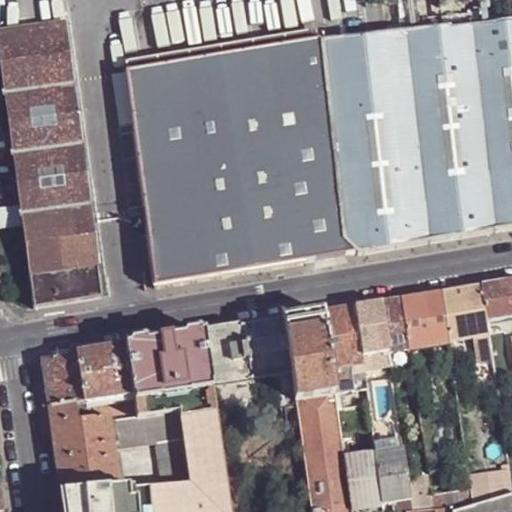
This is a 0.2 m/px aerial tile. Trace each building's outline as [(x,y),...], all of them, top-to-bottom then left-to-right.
[(322,50),(126,73),(155,290),(360,256),(511,230),(511,25),(322,48),(322,50)] [(102,299),(65,26),(0,34),(0,67),(34,310),(102,299)] [(511,282),(483,288),(488,322),(511,318),(511,282)] [(474,341),(491,338),(488,322),(483,288),(443,295),(450,345),(474,341)] [(443,295),(403,302),(410,351),(410,353),(450,345),(443,295)] [(382,305),(390,354),(410,351),(403,302),(382,305)] [(382,305),(356,310),(364,359),(371,357),(390,354),(382,305)] [(334,371),(365,366),(364,359),(356,310),(326,315),(334,371)] [(326,315),(285,322),(293,377),(296,394),(297,404),(338,399),(334,371),(326,315)] [(285,322),(245,329),(254,384),(293,377),(285,322)] [(245,329),(206,335),(214,390),(254,384),(245,329)] [(206,335),(128,348),(136,398),(139,420),(139,422),(182,414),(217,409),(216,405),(214,390),(206,335)] [(491,338),(474,341),(479,366),(494,364),(493,352),(492,345),(491,338)] [(78,356),(86,406),(91,405),(136,398),(128,348),(78,356)] [(494,364),(495,366),(507,363),(505,351),(493,352),(494,364)] [(390,354),(371,357),(373,373),(392,370),(390,354)] [(43,362),(50,411),(77,406),(77,407),(86,406),(78,356),(43,362)] [(334,371),(338,399),(369,395),(365,366),(334,371)] [(254,384),(256,400),(279,396),(296,394),(293,377),(254,384)] [(256,400),(254,384),(214,390),(216,405),(256,400)] [(313,511),(355,511),(348,460),(338,399),(297,404),(300,425),(301,429),(313,511)] [(399,416),(397,403),(389,405),(391,418),(399,416)] [(93,423),(91,405),(86,406),(77,407),(80,424),(93,423)] [(64,499),(122,493),(116,453),(112,424),(111,420),(93,423),(80,424),(77,407),(77,406),(50,411),(64,499)] [(130,493),(133,511),(232,511),(217,409),(182,414),(192,487),(166,489),(130,493)] [(192,487),(182,414),(139,422),(139,420),(112,424),(116,453),(159,446),(166,489),(192,487)] [(378,456),(385,508),(412,504),(411,497),(411,492),(404,452),(378,456)] [(355,511),(385,511),(385,508),(378,456),(348,460),(355,511)] [(511,488),(511,478),(501,480),(502,487),(470,492),(473,511),(511,498),(511,488)] [(412,511),(433,511),(432,497),(431,489),(425,490),(425,495),(411,497),(412,504),(412,511)] [(432,497),(433,511),(469,511),(473,511),(470,492),(432,497)] [(64,499),(65,511),(133,511),(130,493),(122,493),(64,499)] [(511,511),(511,498),(473,511),(469,511),(511,511)]
